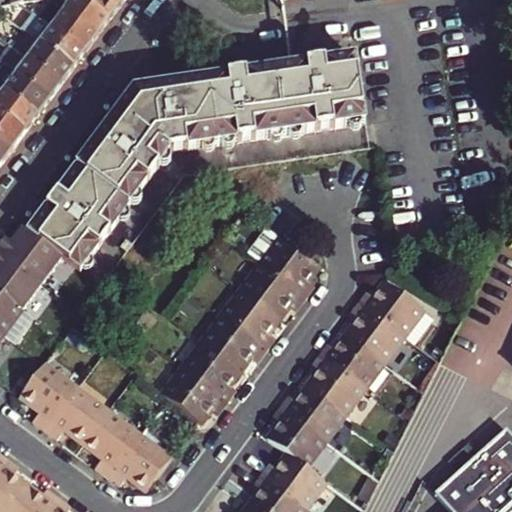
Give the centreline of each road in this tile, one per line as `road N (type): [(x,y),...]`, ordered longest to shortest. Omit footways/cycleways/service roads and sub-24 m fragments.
road 1 (residential): [(169,511),(335,300),(343,270),(330,189)]
road 2 (residential): [(0,215),(162,0)]
road 3 (residential): [(0,429),(111,511)]
